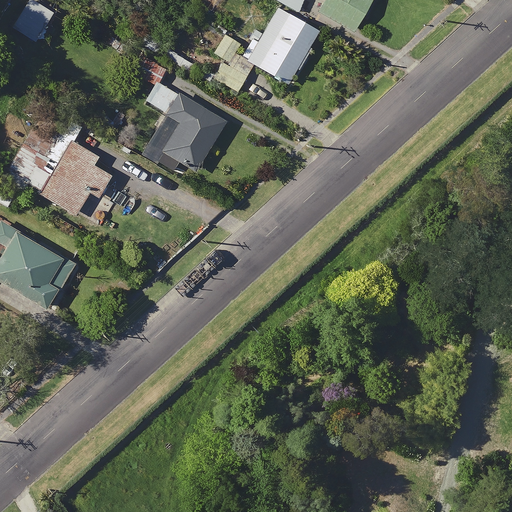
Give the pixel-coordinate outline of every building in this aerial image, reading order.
[(50,9),(32,0),(22,0),(8,27),(33,41),(50,9)] [(365,0),(316,0),(312,8),(349,29),(365,0)] [(232,48),(236,40),(220,31),(207,57),(213,60),(207,72),(238,89),(251,63),(286,81),(314,26),(272,4),(258,31),(252,28),(246,39),(239,52),(232,48)] [(123,68),(150,84),(141,99),(156,108),(133,148),(166,167),(172,157),(191,168),(220,118),(156,81),(165,65),(135,47),(123,68)] [(77,126),(43,105),(20,141),(0,173),(0,181),(18,192),(24,183),(70,212),(85,189),(93,194),(107,172),(88,160),(92,153),(69,139),(77,126)] [(68,259),(0,222),(0,281),(44,305),(68,259)]
